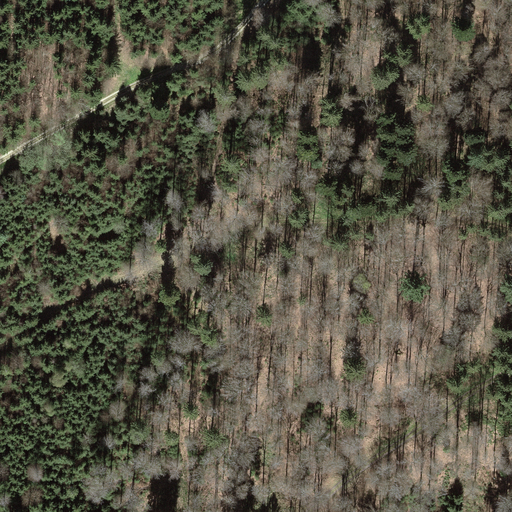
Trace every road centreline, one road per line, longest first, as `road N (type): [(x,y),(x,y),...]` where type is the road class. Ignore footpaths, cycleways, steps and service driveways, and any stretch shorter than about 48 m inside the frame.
road 1 (track): [(281,0),(253,106),(230,156),(239,205),(284,222),(478,206),(511,217)]
road 2 (track): [(268,0),(220,49),(0,161)]
road 3 (track): [(310,511),(334,486),(511,370)]
